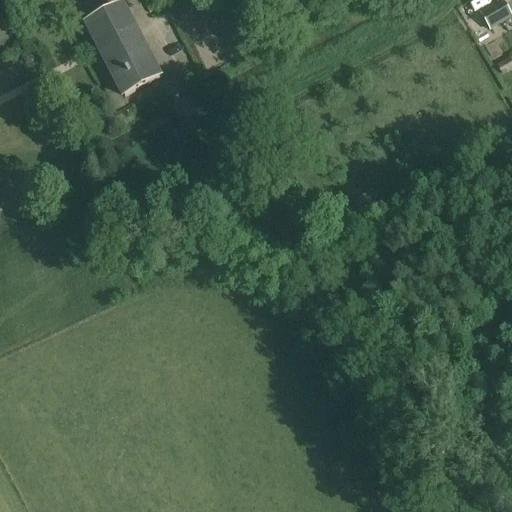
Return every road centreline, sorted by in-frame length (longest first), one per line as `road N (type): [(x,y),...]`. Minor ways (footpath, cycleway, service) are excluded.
road 1 (track): [(297,247),(330,247),(454,189),(511,227)]
road 2 (track): [(194,121),(229,176),(297,247)]
road 3 (track): [(124,0),(194,121)]
